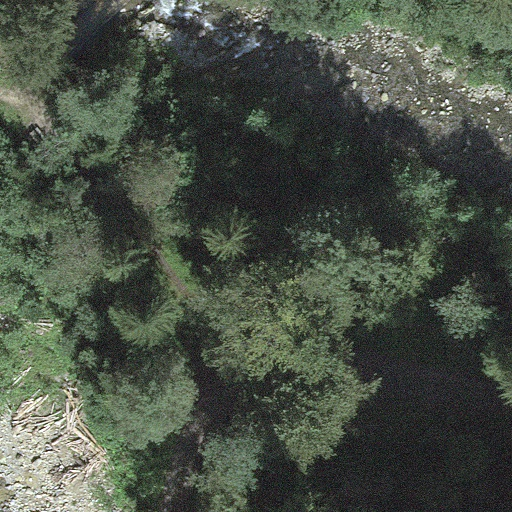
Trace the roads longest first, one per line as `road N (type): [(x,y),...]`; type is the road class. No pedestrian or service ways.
road 1 (track): [(38,109),(168,255),(219,364)]
road 2 (track): [(219,364),(294,349),(511,395)]
road 3 (track): [(185,511),(189,433),(219,364)]
